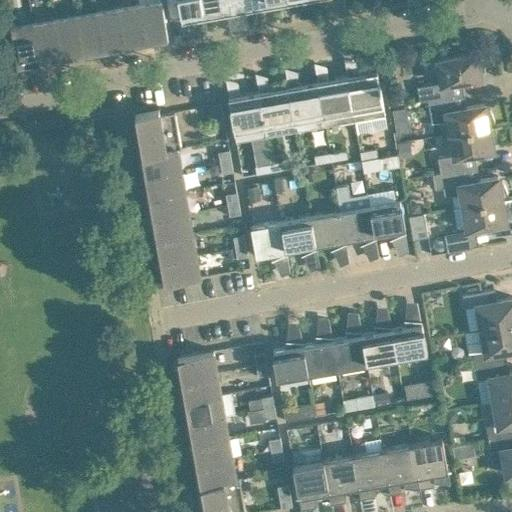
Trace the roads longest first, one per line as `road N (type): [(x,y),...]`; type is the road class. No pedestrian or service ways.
road 1 (residential): [(0,113),(115,91),(131,73),(476,9)]
road 2 (residential): [(153,320),(511,259)]
